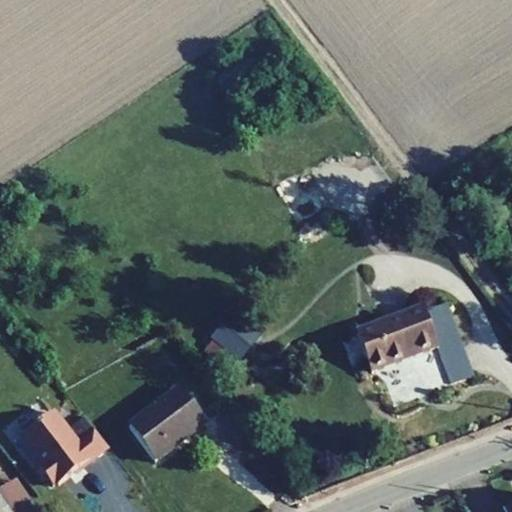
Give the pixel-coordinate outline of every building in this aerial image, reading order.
[(341,343),(349,364),(364,358),(371,376),(381,372),(394,407),(455,384),(443,353),(461,347),(445,305),(423,313),(422,310),(355,335),(356,337),(341,343)] [(214,340),(236,358),(255,335),(232,316),(213,339),(214,340)] [(206,350),(228,368),(236,358),(214,340),(206,350)] [(455,384),(473,377),(461,347),(443,353),(455,384)] [(128,432),(153,466),(206,427),(179,393),(128,432)] [(79,442),(55,413),(24,438),(38,455),(34,458),(58,487),(61,483),(63,485),(94,460),(79,442)] [(113,448),(96,428),(79,442),(94,460),(96,462),(113,448)] [(0,505),(4,511),(37,511),(16,480),(0,490),(0,505)]
